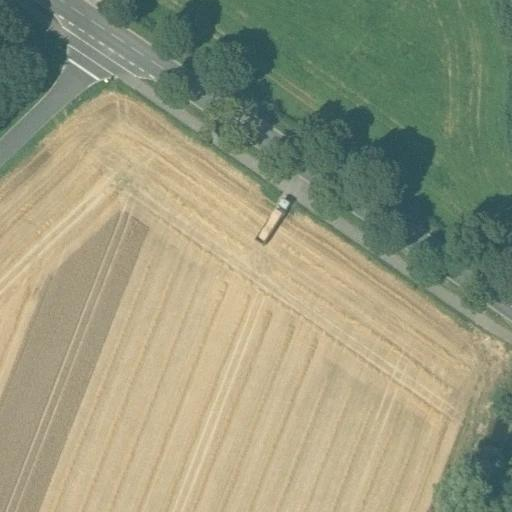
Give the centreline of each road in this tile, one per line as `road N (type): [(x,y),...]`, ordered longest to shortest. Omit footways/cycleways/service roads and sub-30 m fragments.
road 1 (tertiary): [(124,41),(511,309)]
road 2 (primary): [(0,158),(124,41)]
